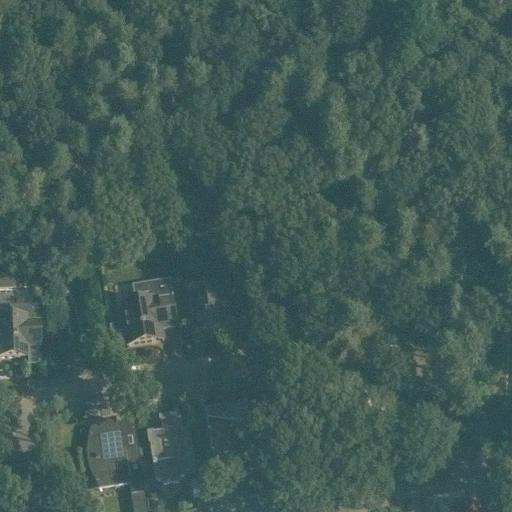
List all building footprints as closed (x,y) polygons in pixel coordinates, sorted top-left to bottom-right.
[(139,229),(164,225),(162,208),(136,212),(139,229)] [(225,220),(228,243),(237,241),(233,219),(225,220)] [(125,326),(110,328),(114,348),(128,346),(129,348),(156,344),(155,333),(163,332),(178,329),(174,300),(173,300),(170,282),(154,285),(155,292),(135,295),(137,304),(122,306),(125,326)] [(211,296),(190,299),(196,337),(223,333),(222,327),(238,324),(233,292),(211,296)] [(9,309),(10,320),(0,320),(0,360),(27,360),(27,351),(40,350),(39,333),(38,308),(9,309)] [(247,406),(206,413),(216,476),(257,469),(255,455),(234,458),(229,431),(250,428),(247,406)] [(149,438),(157,484),(185,480),(184,475),(195,474),(191,445),(185,446),(180,416),(161,419),(163,435),(149,438)] [(139,449),(126,451),(121,426),(118,426),(117,421),(100,424),(101,429),(91,430),(90,440),(92,453),(96,462),(95,471),(97,485),(114,482),(115,490),(131,488),(132,497),(147,495),(139,449)] [(205,481),(204,481),(192,483),(193,493),(206,491),(205,481)] [(238,485),(218,488),(220,503),(240,499),(238,485)] [(279,511),(276,494),(258,498),(259,501),(260,505),(268,511),(279,511)]
